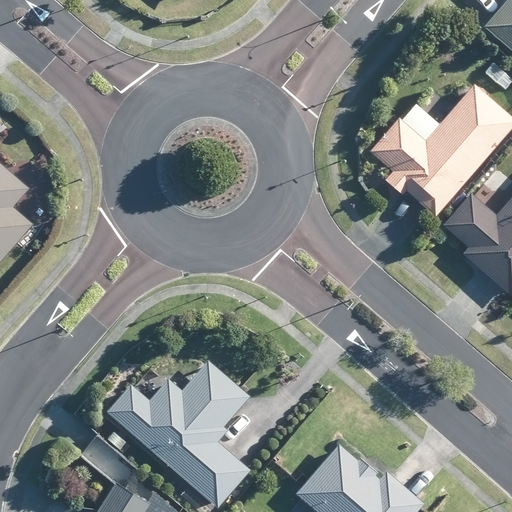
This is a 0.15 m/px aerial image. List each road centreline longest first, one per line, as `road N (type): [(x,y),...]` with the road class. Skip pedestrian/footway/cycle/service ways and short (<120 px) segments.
road 1 (residential): [(258,215),(511,441)]
road 2 (residential): [(0,418),(13,390),(157,219)]
road 3 (residential): [(0,0),(142,123)]
road 4 (residential): [(255,107),(349,0)]
road 5 (residential): [(142,123),(156,106),(195,88),(216,88),(255,107)]
road 6 (residential): [(255,107),(273,131),(280,160),(258,215)]
